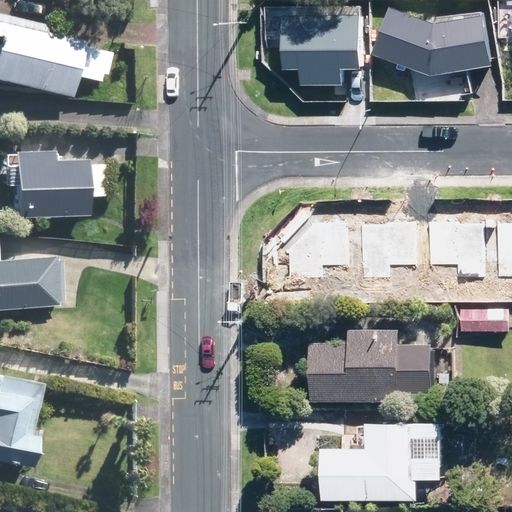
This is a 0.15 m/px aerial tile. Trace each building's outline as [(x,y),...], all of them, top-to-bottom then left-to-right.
[(366,9),(291,9),(291,64),(306,64),(306,81),(349,81),(349,65),(367,65),(366,9)] [(490,66),(482,21),(433,29),(392,14),(376,57),(430,77),(490,66)] [(35,30),(0,23),(0,82),(65,95),(68,75),(93,80),(95,74),(101,75),(104,58),(74,52),(75,45),(33,37),(35,30)] [(122,66),(106,62),(102,79),(119,82),(122,66)] [(45,154),(4,156),(7,219),(81,215),(78,166),(45,168),(45,154)] [(323,264),(348,264),(348,222),(314,223),(289,251),(289,277),(323,277),(323,264)] [(430,223),(430,264),(458,264),(458,276),(485,276),(485,222),(430,223)] [(511,222),(497,223),(498,276),(511,276),(511,222)] [(390,265),(416,265),(415,225),(364,226),(365,277),(390,277),(390,265)] [(44,259),(0,263),(0,306),(48,302),(44,259)] [(507,311),(461,311),(461,330),(507,330),(507,311)] [(350,348),(316,348),(316,401),(427,401),(427,348),(394,348),(394,336),(350,336),(350,348)] [(0,462),(26,466),(30,441),(19,439),(28,379),(0,374),(0,462)] [(380,499),(413,499),(413,476),(436,476),(436,425),(380,425),(380,450),(322,450),(322,499),(380,499)]
